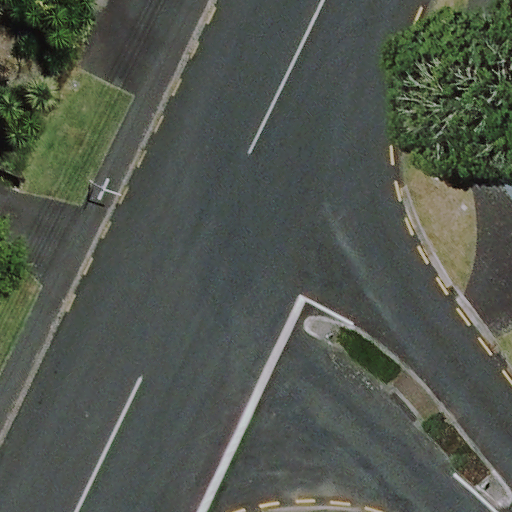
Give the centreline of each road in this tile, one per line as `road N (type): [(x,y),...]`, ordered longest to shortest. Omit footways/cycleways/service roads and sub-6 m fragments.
road 1 (residential): [(511,506),(415,396),(301,299),(201,256)]
road 2 (residential): [(325,0),(201,256)]
road 3 (residential): [(201,256),(78,511)]
